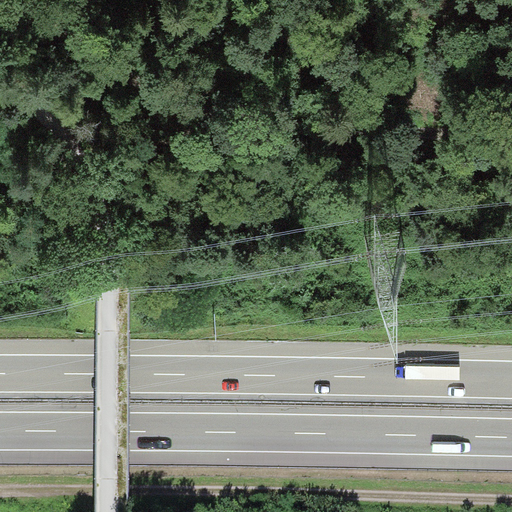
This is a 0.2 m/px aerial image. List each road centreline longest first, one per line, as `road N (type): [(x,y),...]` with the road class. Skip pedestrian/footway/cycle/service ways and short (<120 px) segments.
road 1 (track): [(0,29),(65,61),(98,99),(156,128),(264,151),(511,154)]
road 2 (track): [(0,489),(511,504)]
road 3 (motorway): [(0,430),(511,436)]
road 4 (motorway): [(511,379),(0,373)]
road 5 (track): [(0,87),(66,131),(111,234),(108,508)]
